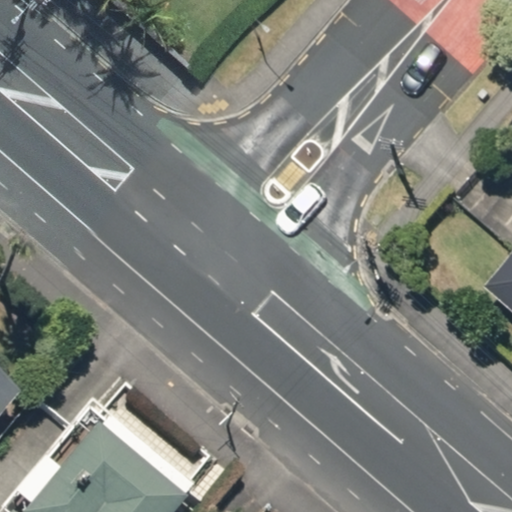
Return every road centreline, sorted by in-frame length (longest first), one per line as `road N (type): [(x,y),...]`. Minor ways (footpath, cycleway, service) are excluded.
road 1 (primary): [(504,511),(214,260)]
road 2 (secondary): [(214,260),(442,0)]
road 3 (primary): [(214,260),(0,74)]
